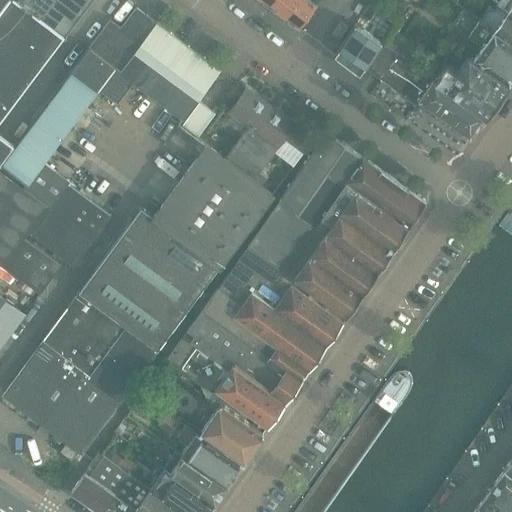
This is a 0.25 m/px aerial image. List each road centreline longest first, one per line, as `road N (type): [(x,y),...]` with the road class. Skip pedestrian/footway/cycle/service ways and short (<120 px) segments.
road 1 (unclassified): [(238,511),(462,191)]
road 2 (residential): [(462,191),(198,0)]
